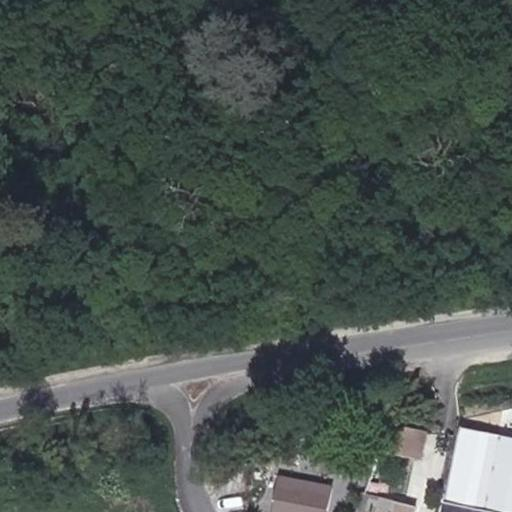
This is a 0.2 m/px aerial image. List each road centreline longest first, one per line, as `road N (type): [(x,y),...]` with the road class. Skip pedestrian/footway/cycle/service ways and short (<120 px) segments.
road 1 (trunk): [(511,325),(307,355)]
road 2 (trunk): [(307,355),(145,378)]
road 3 (trunk): [(145,378),(0,409)]
road 4 (unclassified): [(191,429),(226,388),(307,355)]
